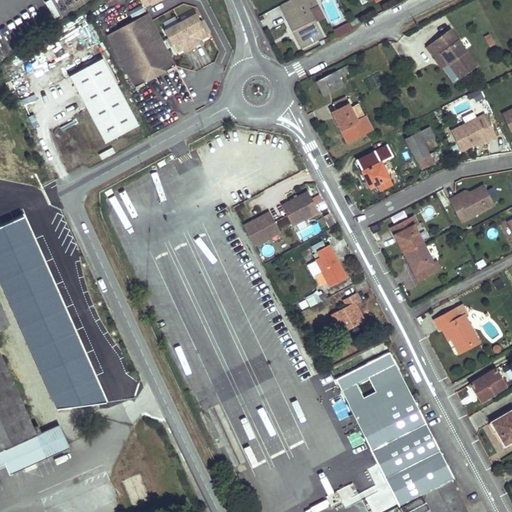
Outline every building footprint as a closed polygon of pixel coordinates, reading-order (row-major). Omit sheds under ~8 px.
[(139,0),(145,10),(163,0),(139,0)] [(306,13),(299,0),(272,0),(290,36),(312,25),(306,13)] [(315,8),(311,0),(299,0),(306,13),(315,8)] [(138,5),(98,27),(126,79),(166,57),(138,5)] [(199,28),(188,7),(157,24),(168,44),(174,41),(177,45),(194,36),(192,32),(199,28)] [(470,53),(443,18),(420,35),(428,46),(433,42),(441,51),(452,66),(470,53)] [(338,37),(352,32),(348,24),(335,30),(338,37)] [(441,51),(433,42),(428,46),(435,56),(441,51)] [(129,117),(93,50),(67,65),(103,131),(129,117)] [(339,74),(332,60),(313,70),(320,84),(339,74)] [(329,100),(343,93),(340,88),(326,95),(329,100)] [(478,90),(471,94),(475,102),(482,98),(478,90)] [(346,99),(343,93),(329,100),(325,102),(339,131),(363,120),(351,97),(346,99)] [(475,115),(482,111),(478,104),(471,107),(475,115)] [(482,111),(475,115),(471,107),(446,120),(456,139),(470,132),(480,127),(482,130),(489,126),(482,111)] [(428,127),(423,116),(396,129),(410,156),(422,151),(414,134),(428,127)] [(388,148),(382,136),(352,151),(362,172),(370,169),(373,177),(385,171),(376,154),(388,148)] [(212,166),(226,159),(217,141),(202,148),(212,166)] [(225,157),(232,171),(249,163),(242,148),(225,157)] [(431,158),(417,163),(420,170),(434,165),(431,158)] [(451,203),(458,199),(462,207),(487,194),(477,174),(463,182),(453,187),(451,185),(444,189),(451,203)] [(314,206),(304,185),(277,198),(288,220),(314,206)] [(458,199),(451,203),(455,210),(462,207),(458,199)] [(393,224),(402,240),(419,231),(411,216),(418,212),(411,201),(392,211),(398,222),(393,224)] [(265,205),(238,218),(249,240),(276,226),(270,215),(265,205)] [(511,207),(502,212),(511,230),(511,207)] [(387,213),(393,224),(398,222),(392,211),(387,213)] [(316,227),(318,232),(333,224),(331,219),(316,227)] [(402,240),(410,255),(416,251),(422,262),(439,253),(434,245),(428,248),(419,231),(402,240)] [(316,252),(313,246),(308,249),(311,255),(316,252)] [(410,255),(416,266),(422,262),(416,251),(410,255)] [(317,266),(311,255),(302,259),(308,270),(317,266)] [(321,307),(324,312),(350,296),(344,286),(331,293),(335,300),(321,307)] [(350,296),(324,312),(331,325),(358,310),(350,296)] [(432,319),(438,317),(451,342),(472,332),(457,305),(451,308),(447,298),(427,308),(432,319)] [(333,369),(397,498),(420,486),(447,473),(451,472),(388,342),(333,369)] [(503,373),(495,355),(463,372),(472,389),(503,373)] [(419,377),(413,380),(416,385),(422,382),(419,377)] [(511,393),(481,410),(486,418),(491,415),(498,430),(511,422),(511,393)] [(23,410),(27,419),(34,416),(31,407),(23,410)] [(42,451),(31,428),(0,441),(0,455),(1,455),(7,468),(42,451)] [(421,489),(398,500),(404,511),(408,511),(428,502),(430,505),(435,503),(439,511),(462,511),(459,504),(463,502),(447,473),(420,486),(421,489)] [(468,511),(463,502),(459,504),(462,511),(468,511)] [(433,511),(439,511),(435,503),(430,505),(433,511)]
